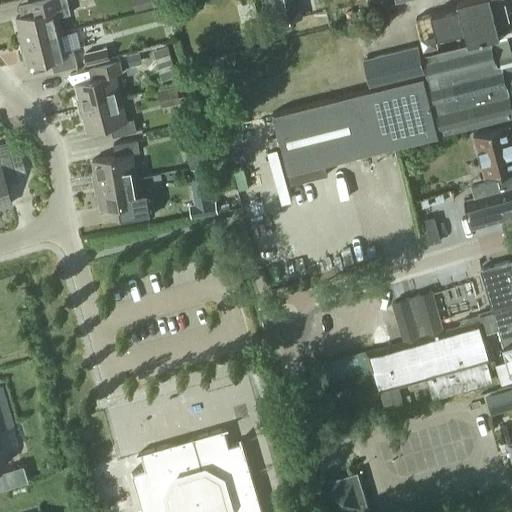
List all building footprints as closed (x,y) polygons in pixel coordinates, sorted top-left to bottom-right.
[(62,30),(58,16),(71,12),(68,0),(36,0),(39,10),(16,16),(22,40),(62,30)] [(153,0),(132,0),(135,10),(155,5),(153,0)] [(465,28),(469,42),(508,32),(507,32),(511,30),(511,25),(505,0),(461,0),(459,1),(460,6),(417,17),(424,45),(440,41),(438,35),(465,28)] [(62,30),(22,40),(28,64),(51,58),(54,70),(78,64),(75,52),(68,54),(62,30)] [(423,53),(428,73),(436,107),(511,87),(511,49),(508,32),(469,42),(423,53)] [(159,67),(173,66),(171,44),(157,45),(159,67)] [(425,72),(418,44),(364,57),(370,85),(425,72)] [(110,57),(107,46),(85,51),(88,63),(110,57)] [(143,63),(140,51),(127,54),(130,66),(143,63)] [(81,105),(121,96),(115,72),(122,70),(119,58),(95,64),(98,76),(75,82),(81,105)] [(511,114),(511,87),(436,107),(428,73),(350,93),(272,113),(287,171),(365,151),(511,114)] [(181,101),(177,83),(157,88),(161,105),(181,101)] [(121,96),(81,105),(87,129),(110,124),(113,135),(136,129),(133,117),(127,119),(121,96)] [(229,99),(206,105),(211,122),(233,116),(229,99)] [(483,193),(464,198),(472,226),(511,215),(511,169),(511,168),(511,167),(511,131),(510,123),(474,132),(486,175),(495,172),(500,189),(483,193)] [(0,205),(11,202),(4,177),(17,174),(11,151),(19,149),(16,137),(0,141),(0,205)] [(97,183),(137,175),(133,152),(140,150),(137,138),(113,142),(116,154),(92,158),(97,183)] [(150,186),(139,188),(137,175),(97,183),(101,207),(120,203),(122,219),(154,213),(150,186)] [(193,216),(217,211),(215,199),(191,204),(193,216)] [(421,217),(426,241),(443,238),(438,214),(421,217)] [(392,300),(404,340),(367,351),(378,389),(427,375),(433,396),(493,379),(487,358),(492,356),(485,331),(499,328),(511,371),(511,370),(511,257),(481,267),(493,310),(479,314),(480,318),(444,329),(433,288),(392,300)] [(0,385),(0,464),(8,462),(0,435),(0,427),(13,423),(1,385),(0,385)] [(511,406),(511,387),(486,394),(491,412),(511,406)] [(263,511),(242,440),(229,444),(224,427),(142,451),(147,468),(133,472),(144,511),(263,511)] [(326,511),(362,511),(370,510),(357,470),(317,482),(326,511)]
